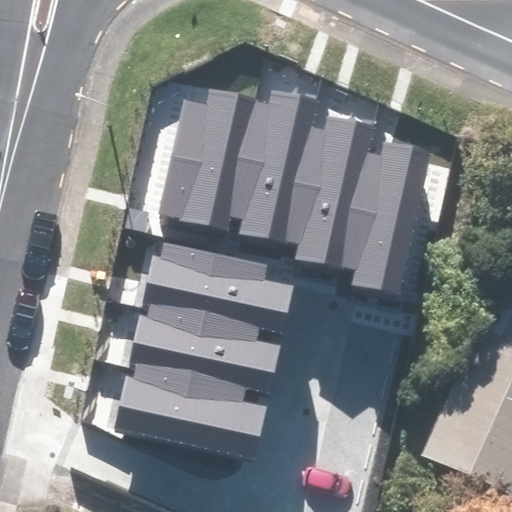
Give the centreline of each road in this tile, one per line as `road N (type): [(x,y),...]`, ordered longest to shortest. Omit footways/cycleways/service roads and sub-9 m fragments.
road 1 (residential): [(86,0),(0,217)]
road 2 (secondary): [(511,61),(364,0)]
